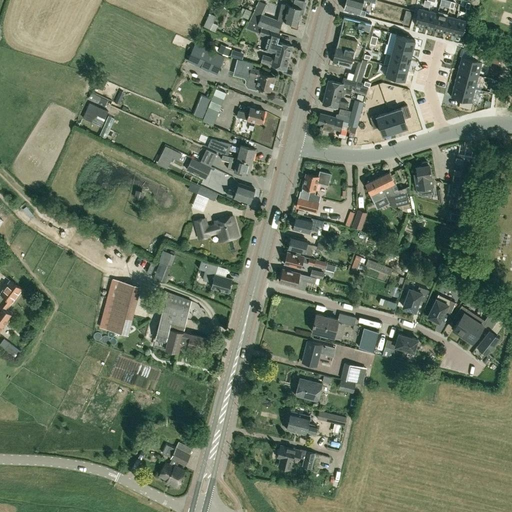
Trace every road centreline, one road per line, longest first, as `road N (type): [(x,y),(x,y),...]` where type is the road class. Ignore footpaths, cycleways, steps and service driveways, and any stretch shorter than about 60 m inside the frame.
road 1 (residential): [(255,284),(406,323),(479,367)]
road 2 (primary): [(254,290),(191,509)]
road 3 (primary): [(203,506),(254,290)]
road 4 (unclassified): [(191,509),(85,466),(0,459)]
road 5 (tertiary): [(443,135),(359,156),(290,145)]
road 6 (primary): [(290,145),(328,0)]
road 7 (primary): [(290,145),(255,284)]
